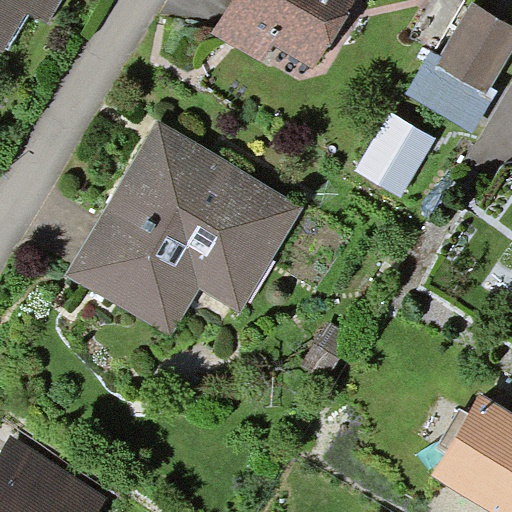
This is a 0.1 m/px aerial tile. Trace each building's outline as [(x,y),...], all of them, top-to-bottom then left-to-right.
[(17,0),(38,12),(45,0),(0,0),(0,19),(11,0),(17,0)] [(233,0),(227,11),(307,58),(341,0),(233,0)] [(439,60),(481,86),(511,36),(468,11),(439,60)] [(201,169),(151,139),(113,202),(121,207),(79,276),(131,307),(159,259),(220,296),(248,249),(260,256),(288,211),(210,165),(202,166),(201,169)] [(303,364),(320,375),(341,340),(324,330),(303,364)] [(511,511),(511,414),(481,397),(439,470),(510,511),(511,511)] [(84,511),(91,502),(19,454),(4,479),(0,476),(0,511),(84,511)]
